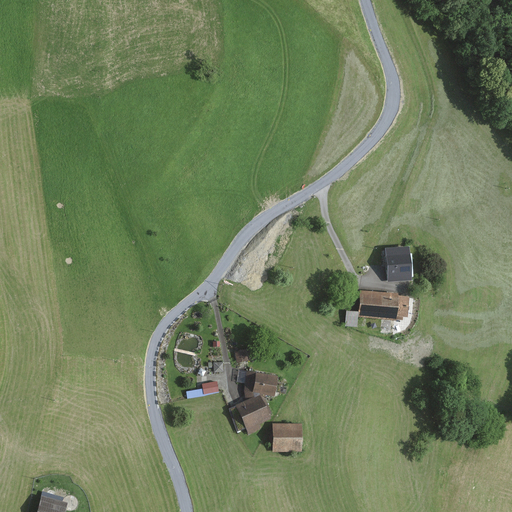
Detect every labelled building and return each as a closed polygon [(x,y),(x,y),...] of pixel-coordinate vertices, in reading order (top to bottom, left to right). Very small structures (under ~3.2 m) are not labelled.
[(409,247),(386,249),(388,282),(411,281),(409,247)] [(399,294),(361,291),(358,318),(397,321),(397,316),(408,317),(410,297),(398,296),(399,294)] [(358,312),(346,311),(345,326),(357,327),(358,312)] [(251,350),(235,352),(237,362),(252,360),(251,350)] [(223,362),(214,363),(215,373),(224,372),(223,362)] [(278,376),(247,372),(245,391),(261,394),(275,396),(278,376)] [(217,381),(202,384),(203,389),(186,392),(188,398),(219,393),(217,381)] [(246,401),(236,405),(248,434),(261,428),(259,423),(271,419),(261,394),(245,391),(246,401)] [(297,425),(271,424),(270,453),(297,453),(297,425)] [(64,511),(67,504),(42,497),(38,511),(64,511)]
